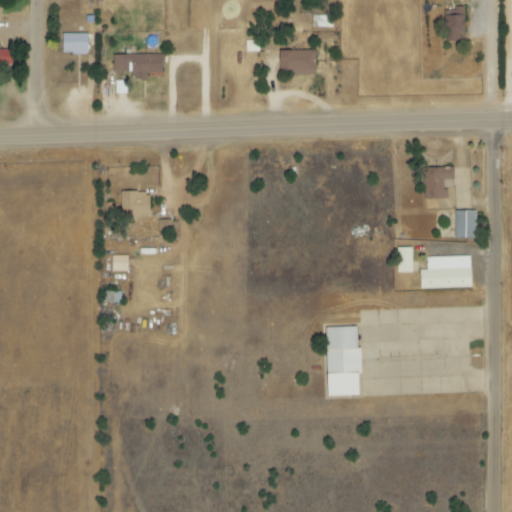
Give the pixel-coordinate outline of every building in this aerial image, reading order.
[(461,10),(442,11),(443,42),(462,42),(461,10)] [(331,28),(332,16),(312,16),(312,28),(331,28)] [(86,34),(60,35),(61,55),(87,54),(86,34)] [(315,52),(277,51),(276,76),(314,76),(315,52)] [(453,169),(423,169),(423,200),(446,200),(446,183),(452,183),(453,169)] [(148,217),(147,192),(121,193),(122,217),(148,217)] [(475,212),(454,212),(453,239),(474,240),(475,212)] [(171,223),(158,222),(158,234),(170,234),(171,223)] [(396,249),(396,274),(411,274),(411,249),(396,249)] [(111,273),(127,272),(127,256),(111,257),(111,273)] [(419,290),(470,289),(469,257),(425,258),(426,271),(418,271),(419,290)] [(325,397),(357,397),(356,374),(358,374),(357,328),(323,329),(325,397)]
